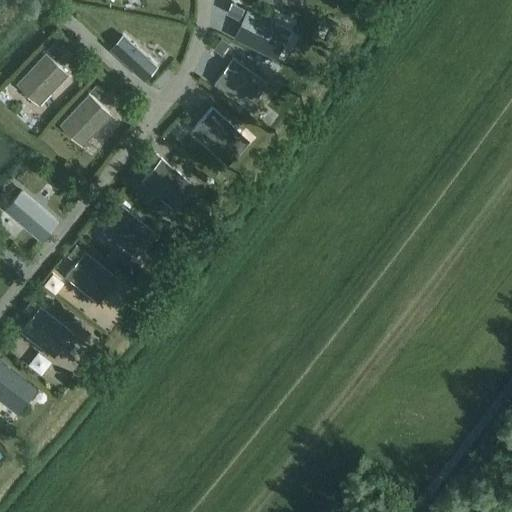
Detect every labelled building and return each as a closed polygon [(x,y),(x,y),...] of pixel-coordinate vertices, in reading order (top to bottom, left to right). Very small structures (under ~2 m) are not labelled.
[(267,0),(257,0),(255,13),(268,16),(269,11),(285,15),(287,4),(267,0)] [(151,1),(150,21),(181,22),(182,1),(151,1)] [(247,10),(234,37),(268,54),(282,27),(247,10)] [(122,34),(109,48),(143,79),(156,65),(122,34)] [(53,44),(48,50),(56,58),(62,52),(53,44)] [(45,52),(17,82),(39,102),(67,73),(45,52)] [(232,57),(214,82),(248,107),(266,83),(232,57)] [(97,85),(91,90),(100,99),(105,93),(97,85)] [(110,114),(88,93),(61,123),(82,143),(110,114)] [(231,149),(230,147),(234,144),(237,142),(239,139),(240,136),(242,134),(212,107),(192,129),(213,148),(213,150),(221,157),(225,156),(231,149)] [(145,160),(151,165),(159,156),(152,151),(145,160)] [(192,183),(161,158),(142,181),(173,206),(192,183)] [(22,189),(5,209),(42,240),(58,220),(22,189)] [(105,208),(112,213),(119,204),(113,199),(105,208)] [(153,231),(121,206),(103,229),(134,254),(153,231)] [(76,245),(68,254),(74,259),(82,250),(76,245)] [(116,277),(84,251),(65,275),(97,300),(116,277)] [(46,308),(26,332),(62,360),(81,336),(46,308)] [(39,369),(47,358),(36,350),(29,361),(39,369)] [(0,360),(0,398),(13,409),(32,386),(0,360)]
